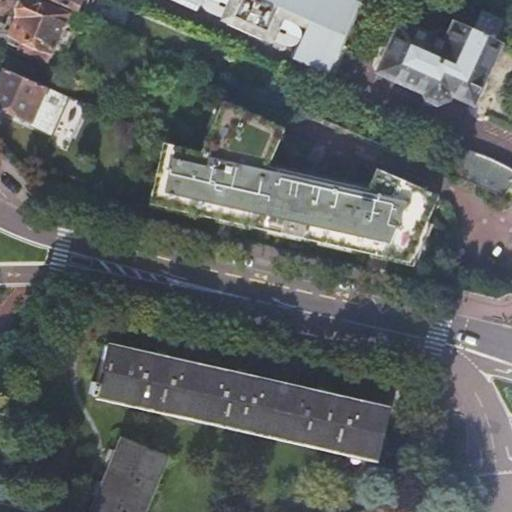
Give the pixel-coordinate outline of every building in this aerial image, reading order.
[(17,16),(8,36),(30,46),(27,54),(45,62),(46,60),(60,65),(75,31),(67,25),(69,21),(64,17),(65,16),(28,0),(23,0),(23,1),(21,1),(16,4),(13,11),(15,15),(17,16)] [(44,0),(81,16),(88,0),(44,0)] [(167,0),(196,13),(202,0),(252,0),(277,11),(280,20),(305,32),(292,59),(330,76),(342,49),(364,0),(167,0)] [(267,12),(246,3),(236,6),(231,17),(266,33),(270,23),(267,12)] [(462,25),(456,22),(450,35),(439,30),(432,32),(429,39),(400,26),(379,71),(426,91),(428,96),(431,99),(435,100),(438,101),(441,99),(444,97),(446,94),(447,91),(469,101),(473,100),(477,98),(480,95),(482,92),(484,87),(484,83),(484,79),(482,75),(498,41),(462,25)] [(50,89),(10,70),(0,91),(0,107),(35,123),(51,89),(50,89)] [(208,157),(201,155),(171,148),(157,203),(211,215),(412,260),(439,199),(384,175),(378,188),(271,165),(285,132),(255,118),(245,114),(231,108),(214,144),(208,157)] [(511,174),(463,153),(452,178),(504,201),(511,190),(511,174)] [(91,383),(88,394),(94,396),(93,397),(375,460),(387,409),(105,346),(96,384),(91,383)] [(122,438),(91,511),(143,511),(165,459),(167,459),(168,457),(122,438)]
